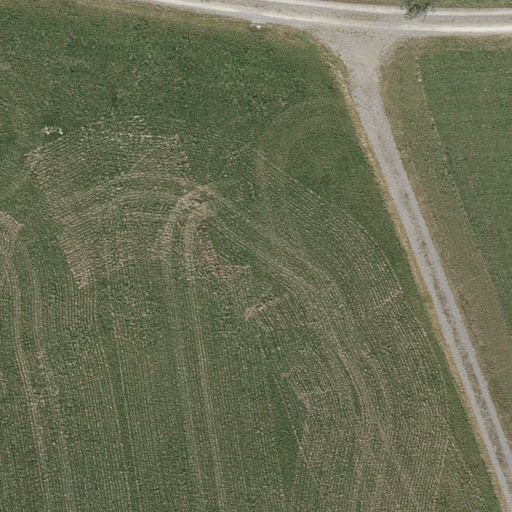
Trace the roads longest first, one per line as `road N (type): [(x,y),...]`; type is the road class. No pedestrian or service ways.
road 1 (track): [(511,495),(376,112),(366,26)]
road 2 (track): [(180,0),(366,26),(511,23)]
